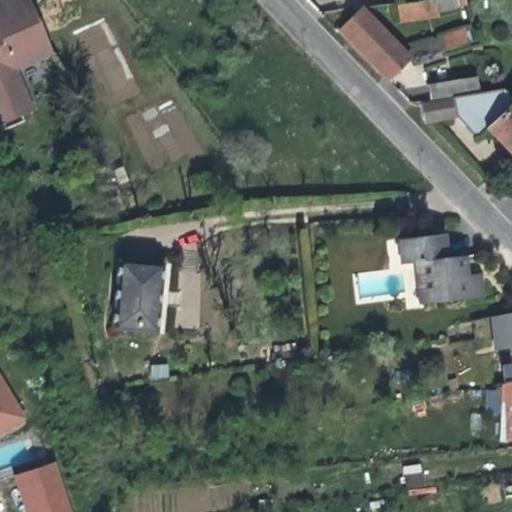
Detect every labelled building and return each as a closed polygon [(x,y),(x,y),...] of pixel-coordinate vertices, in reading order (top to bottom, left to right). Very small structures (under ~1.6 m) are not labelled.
[(18,75),(56,59),(32,0),(17,0),(0,8),(0,121),(4,130),(35,116),(18,75)] [(0,0),(0,8),(17,0),(0,0)] [(398,22),(438,16),(435,0),(423,0),(396,4),(398,22)] [(401,51),(361,9),(338,30),(387,80),(408,58),(401,51)] [(74,35),(112,106),(139,92),(113,44),(101,51),(93,37),(105,30),(100,21),(74,35)] [(478,45),(475,35),(463,38),(466,48),(478,45)] [(463,38),(463,36),(401,51),(408,58),(411,61),(466,48),(463,38)] [(429,101),(475,91),(471,74),(425,83),(429,101)] [(511,106),(495,90),(451,98),(451,101),(419,106),(423,123),(453,117),(477,140),(487,131),(511,153),(511,106)] [(176,100),(144,114),(143,113),(129,120),(152,170),(198,149),(176,100)] [(446,261),(443,234),(396,237),(398,264),(413,263),(417,306),(475,301),(472,275),(462,276),(460,260),(446,261)] [(168,264),(120,260),(111,332),(160,339),(168,264)] [(185,265),(177,281),(194,289),(202,273),(185,265)] [(406,347),(404,336),(376,340),(378,351),(406,347)] [(169,377),(169,364),(150,365),(151,378),(169,377)] [(0,436),(23,424),(27,418),(0,371),(0,436)] [(511,446),(511,386),(498,389),(496,448),(511,446)] [(72,511),(56,461),(13,475),(24,511),(72,511)] [(424,462),(402,465),(406,496),(428,493),(424,462)]
